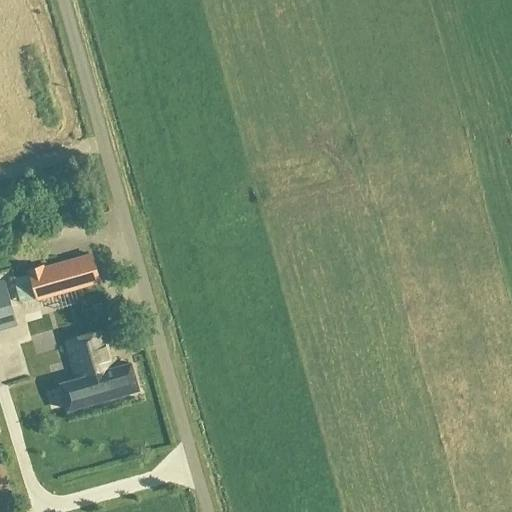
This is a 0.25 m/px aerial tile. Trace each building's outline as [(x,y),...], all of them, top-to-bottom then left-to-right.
[(98,281),(94,269),(91,256),(42,271),(41,268),(27,272),(35,300),(73,289),(98,281)] [(0,326),(14,322),(3,283),(0,283),(0,326)] [(87,322),(102,318),(98,302),(83,307),(87,322)] [(0,361),(12,397),(58,383),(38,321),(0,332),(0,361)] [(105,331),(90,335),(104,385),(110,383),(115,397),(136,392),(129,366),(115,370),(105,331)] [(104,385),(90,335),(62,342),(77,394),(82,393),(86,405),(115,397),(110,383),(104,385)]
